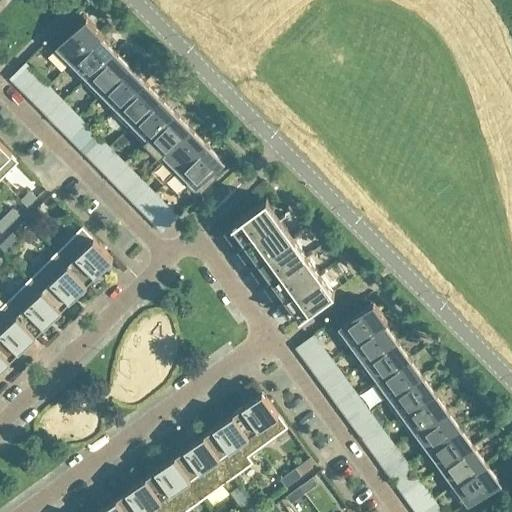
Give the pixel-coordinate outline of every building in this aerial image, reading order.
[(60,27),(45,42),(68,65),(99,34),(100,35),(102,32),(86,16),(67,34),(60,27)] [(83,81),(114,50),(100,35),(99,34),(68,65),(83,81)] [(98,96),(130,65),(114,50),(83,81),(98,96)] [(17,84),(29,72),(22,65),(9,78),(10,78),(11,78),(17,84)] [(113,112),(145,80),(130,65),(98,96),(113,112)] [(129,127),(160,96),(145,80),(113,112),(129,127)] [(144,142),(175,111),(160,96),(129,127),(129,128),(134,122),(148,137),(143,142),(144,142)] [(48,116),(60,104),(55,98),(42,110),(48,116)] [(54,121),(66,109),(60,104),(48,116),(54,121)] [(159,158),(191,127),(175,111),(144,142),(159,158)] [(174,173),(206,142),(191,127),(159,158),(174,173)] [(79,146),(91,134),(85,129),(73,140),(79,146)] [(84,152),(96,140),(91,134),(79,146),(84,152)] [(184,190),(193,200),(216,177),(210,170),(222,158),(206,142),(174,173),(188,186),(184,190)] [(18,161),(0,143),(0,178),(0,179),(18,161)] [(109,177),(121,165),(115,159),(103,171),(109,177)] [(115,183),(127,171),(121,165),(109,177),(115,183)] [(27,206),(37,197),(29,190),(20,199),(27,206)] [(140,208),(152,196),(146,190),(134,202),(140,208)] [(146,214),(158,202),(152,196),(140,208),(146,214)] [(245,242),(280,217),(266,198),(231,223),(245,242)] [(19,214),(12,207),(3,216),(10,223),(19,214)] [(37,207),(24,220),(31,227),(44,214),(37,207)] [(0,230),(1,232),(10,223),(3,216),(0,219),(0,230)] [(259,261),(293,235),(280,217),(245,242),(259,261)] [(113,257),(109,253),(82,226),(56,251),(87,283),(113,257)] [(19,240),(12,232),(0,244),(0,246),(6,253),(19,240)] [(272,279),(307,254),(293,235),(259,261),(272,279)] [(87,283),(56,251),(30,277),(61,308),(87,283)] [(286,298),(320,272),(307,254),(272,279),(286,298)] [(299,317),(334,291),(320,272),(286,298),(299,316),(299,317)] [(61,308),(30,277),(5,302),(35,333),(61,308)] [(348,347),(383,321),(384,322),(387,319),(373,300),(334,329),(348,347)] [(35,333),(5,302),(0,306),(0,349),(10,359),(35,333)] [(396,338),(384,322),(383,321),(348,347),(360,364),(396,338)] [(361,365),(373,382),(409,356),(396,338),(360,364),(361,365)] [(0,368),(10,359),(0,349),(0,368)] [(314,371),(327,361),(322,354),(309,364),(314,371)] [(409,356),(373,382),(385,399),(386,399),(421,373),(409,356)] [(319,378),(333,368),(327,361),(314,371),(319,378)] [(398,417),(434,391),(421,373),(386,399),(398,417)] [(339,406),(353,396),(349,390),(335,400),(339,406)] [(411,434),(447,408),(434,391),(398,417),(411,434)] [(258,448),(288,427),(267,398),(265,396),(263,397),(265,400),(257,406),(251,399),(232,413),(258,448)] [(344,413),(358,403),(353,396),(339,406),(344,413)] [(424,452),(460,426),(447,408),(411,434),(424,452)] [(258,448),(232,413),(203,434),(233,476),(238,473),(238,472),(253,462),(249,458),(250,458),(248,455),(258,448)] [(365,441),(379,431),(374,425),(360,435),(365,441)] [(437,469),(472,443),(460,426),(424,452),(437,469)] [(370,448),(383,438),(379,431),(365,441),(370,448)] [(233,476),(203,434),(174,455),(204,497),(233,476)] [(449,487),(485,461),(472,443),(437,469),(449,487)] [(184,511),(204,497),(174,455),(145,477),(170,511),(184,511)] [(390,476),(404,466),(399,460),(386,470),(390,476)] [(463,505),(498,479),(485,461),(449,487),(463,505)] [(395,483),(409,472),(404,466),(390,476),(395,483)] [(286,487),(301,476),(294,468),(280,478),(286,487)] [(304,493),(317,483),(312,476),(299,486),(304,493)] [(170,511),(145,477),(116,498),(119,503),(125,511),(170,511)] [(291,503),(304,493),(299,486),(285,496),(291,503)] [(266,499),(260,491),(249,499),(256,507),(266,499)] [(416,511),(430,501),(425,494),(411,505),(416,511)] [(125,511),(119,503),(116,498),(95,511),(125,511)] [(249,499),(240,506),(244,511),(248,511),(256,507),(249,499)] [(416,511),(428,511),(434,507),(430,501),(416,511)] [(277,511),(280,510),(275,503),(262,511),(277,511)]
